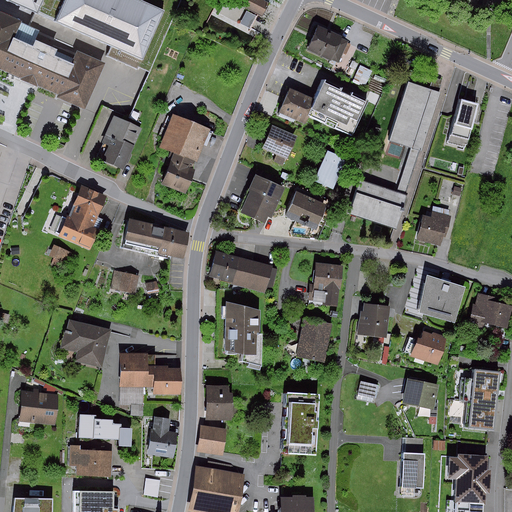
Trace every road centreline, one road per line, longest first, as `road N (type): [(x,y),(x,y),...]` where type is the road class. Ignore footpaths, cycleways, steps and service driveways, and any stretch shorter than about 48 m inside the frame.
road 1 (residential): [(202,228),(433,265),(511,290)]
road 2 (residential): [(202,228),(177,511)]
road 3 (residential): [(296,0),(202,228)]
road 4 (residential): [(0,133),(202,228)]
road 5 (residential): [(331,0),(500,76)]
